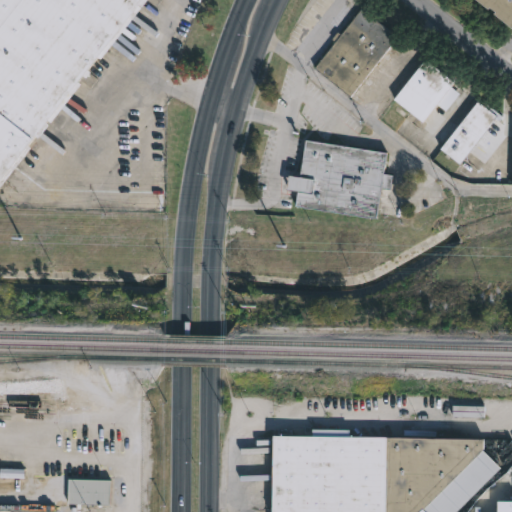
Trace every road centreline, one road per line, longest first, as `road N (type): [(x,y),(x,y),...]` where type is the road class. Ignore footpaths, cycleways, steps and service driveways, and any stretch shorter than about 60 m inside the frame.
road 1 (secondary): [(208,511),(220,187),(242,87),(276,0)]
road 2 (secondary): [(246,0),(203,138),(188,234),(179,511)]
